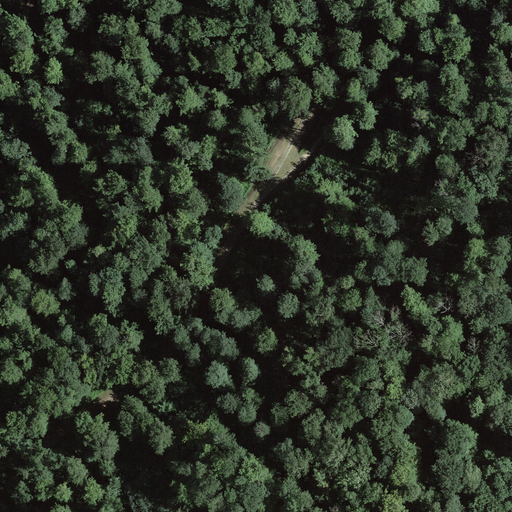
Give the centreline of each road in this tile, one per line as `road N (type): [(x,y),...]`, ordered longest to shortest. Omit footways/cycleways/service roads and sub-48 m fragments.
road 1 (track): [(0,495),(29,457),(186,335),(242,222),(314,145),(416,0)]
road 2 (track): [(278,180),(355,0)]
